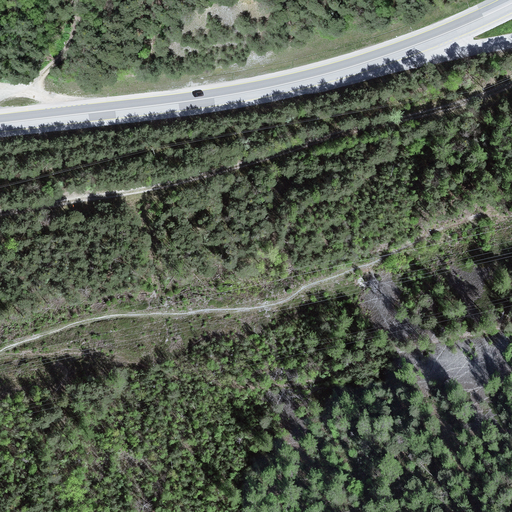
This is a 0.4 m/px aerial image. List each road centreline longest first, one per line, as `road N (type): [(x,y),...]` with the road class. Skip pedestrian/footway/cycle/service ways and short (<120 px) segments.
road 1 (primary): [(511,2),(407,48),(296,81),(0,123)]
road 2 (motorway): [(0,133),(409,0)]
road 3 (motorway): [(220,0),(0,72)]
